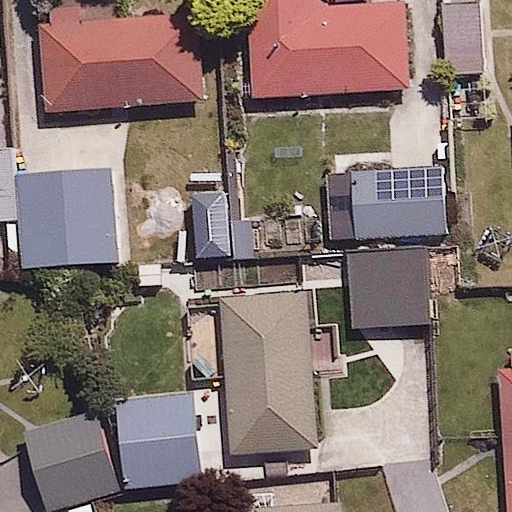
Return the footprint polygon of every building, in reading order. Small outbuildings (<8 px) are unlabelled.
[(315,0),(245,0),(251,93),(409,85),(404,0),(338,0),(316,1),(315,0)] [(478,0),(439,2),(442,70),(481,68),(478,0)] [(202,97),(196,11),(98,17),(97,4),(41,7),(48,108),(202,97)] [(482,80),(419,82),(420,97),(412,97),(412,114),(390,114),(391,163),(353,164),(355,237),(444,234),(443,191),(454,191),(452,116),(483,115),(482,80)] [(0,217),(5,217),(8,266),(121,259),(116,166),(20,172),(19,148),(0,148),(0,217)] [(427,245),(349,247),(351,319),(428,317),(427,245)] [(228,393),(194,397),(204,474),(234,470),(232,453),(319,442),(300,290),(217,300),(228,393)] [(511,511),(511,365),(500,366),(505,511),(511,511)] [(204,474),(194,397),(193,383),(115,392),(126,483),(204,474)] [(93,407),(21,430),(44,503),(115,480),(93,407)] [(267,492),(237,494),(238,511),(342,511),(341,496),(268,501),(267,492)]
